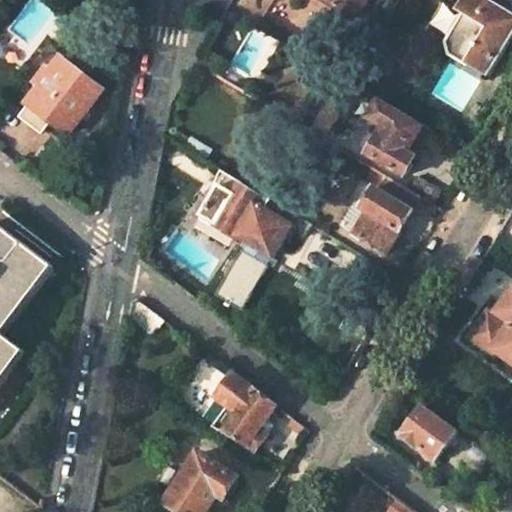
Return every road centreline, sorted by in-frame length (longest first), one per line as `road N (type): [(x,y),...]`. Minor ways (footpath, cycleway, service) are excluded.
road 1 (residential): [(511,167),(350,434)]
road 2 (residential): [(350,434),(122,265)]
road 3 (unclassified): [(176,0),(122,265)]
road 4 (unclassified): [(122,265),(74,511)]
road 5 (residential): [(0,173),(122,265)]
road 6 (residential): [(350,434),(446,511)]
